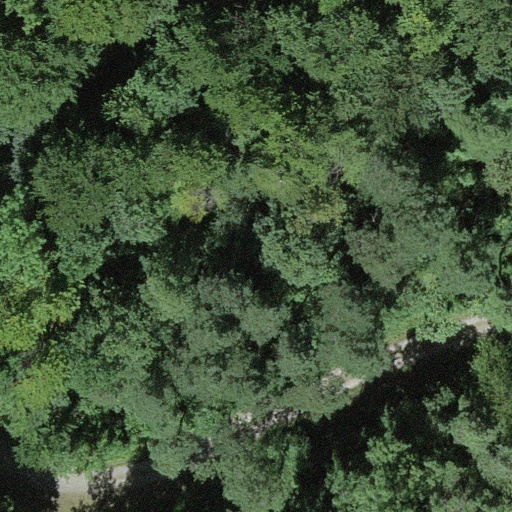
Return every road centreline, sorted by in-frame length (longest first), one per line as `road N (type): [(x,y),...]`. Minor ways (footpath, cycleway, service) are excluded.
road 1 (track): [(511,313),(370,364),(143,473),(63,473),(0,452)]
road 2 (track): [(0,127),(78,62),(184,0)]
